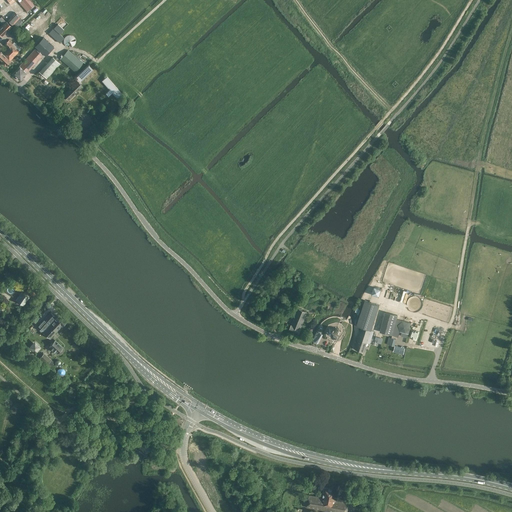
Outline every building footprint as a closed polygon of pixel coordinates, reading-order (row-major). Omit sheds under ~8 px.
[(21,0),(19,2),(27,11),(35,5),(30,0),(21,0)] [(13,25),(20,18),(15,13),(8,21),(13,25)] [(0,34),(2,36),(11,27),(6,22),(0,28),(0,34)] [(64,30),(57,24),(49,33),(60,43),(64,38),(60,34),(64,30)] [(76,36),(65,35),(64,46),(75,46),(76,36)] [(54,47),(43,37),(35,46),(45,56),(54,47)] [(5,66),(19,51),(12,44),(13,43),(9,40),(4,45),(8,48),(3,53),(3,52),(2,53),(1,52),(0,52),(0,58),(3,62),(2,63),(5,66)] [(27,73),(43,56),(35,49),(19,66),(13,74),(13,75),(15,77),(16,76),(17,77),(17,78),(18,80),(19,79),(20,80),(27,73)] [(83,63),(69,51),(68,50),(60,59),(75,72),(83,63)] [(47,79),(60,64),(53,57),(39,72),(47,79)] [(89,65),(76,77),(80,81),(93,69),(89,65)] [(107,77),(103,80),(111,89),(110,90),(106,94),(108,97),(112,93),(113,92),(118,98),(122,94),(107,77)] [(75,93),(82,87),(77,81),(63,95),(68,100),(74,95),(75,96),(76,94),(75,93)] [(35,293),(28,287),(25,290),(32,297),(35,293)] [(378,297),(381,290),(374,287),(371,295),(378,297)] [(388,290),(384,303),(392,305),(393,301),(397,302),(400,293),(388,290)] [(23,306),(29,298),(22,293),(16,301),(23,306)] [(422,306),(423,304),(422,302),(422,301),(421,299),(420,298),(419,297),(417,296),(415,295),(414,295),(413,295),(412,295),(410,296),(409,297),(407,298),(406,299),(406,301),(405,303),(405,304),(405,305),(405,306),(406,308),(407,309),(408,310),(409,311),(410,312),(411,312),(412,313),(413,313),(414,313),(416,312),(417,312),(419,311),(420,310),(421,309),(422,307),(422,306)] [(371,330),(379,305),(364,300),(356,326),(361,327),(354,349),(364,352),(367,343),(370,343),(374,331),(371,330)] [(300,329),(307,312),(298,308),(291,325),(289,330),(298,334),(300,329)] [(50,339),(62,326),(66,322),(59,315),(55,319),(54,318),(55,317),(51,313),(37,327),(42,331),(50,322),(51,324),(43,332),(50,339)] [(407,333),(410,322),(389,316),(384,335),(397,338),(399,330),(407,333)] [(340,333),(339,329),(338,329),(340,326),(338,325),(337,328),(336,327),(332,329),(330,332),(331,336),(334,338),(338,336),(340,333)] [(318,344),(322,335),(317,332),(312,341),(318,344)] [(35,340),(29,347),(36,353),(42,346),(35,340)] [(63,347),(55,340),(49,347),(57,354),(63,347)] [(51,360),(44,353),(40,358),(47,365),(51,360)] [(60,368),(58,375),(64,376),(66,369),(60,368)] [(108,434),(104,431),(97,442),(101,445),(108,434)] [(146,444),(144,442),(141,440),(137,446),(147,453),(151,447),(146,444)] [(346,511),(349,503),(335,500),(337,490),(324,488),(323,498),(309,495),(307,507),(325,510),(325,511),(324,511),(328,511),(334,511),(346,511)]
